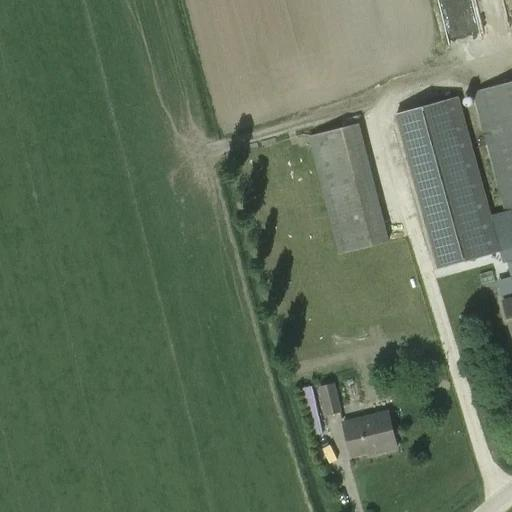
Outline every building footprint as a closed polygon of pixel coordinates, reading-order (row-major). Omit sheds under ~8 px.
[(476,0),(484,35),(511,29),(511,23),(507,0),(476,0)] [(511,81),(472,92),(511,239),(511,260),(507,262),(511,279),(511,297),(503,301),(511,333),(511,81)] [(458,97),(396,114),(438,269),(500,252),(458,97)] [(340,253),(388,241),(358,123),(310,135),(340,253)] [(342,412),(335,383),(319,387),(326,416),(342,412)] [(376,453),(396,447),(387,411),(342,423),(350,455),(375,449),(376,453)]
